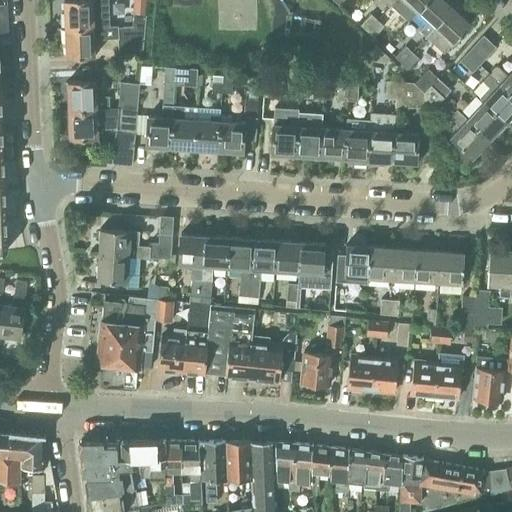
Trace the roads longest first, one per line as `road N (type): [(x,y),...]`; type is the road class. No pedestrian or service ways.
road 1 (residential): [(37,174),(430,197),(511,171)]
road 2 (unclassified): [(511,435),(308,414),(53,406)]
road 3 (residential): [(53,406),(60,268),(37,174)]
road 4 (residential): [(37,174),(30,0)]
